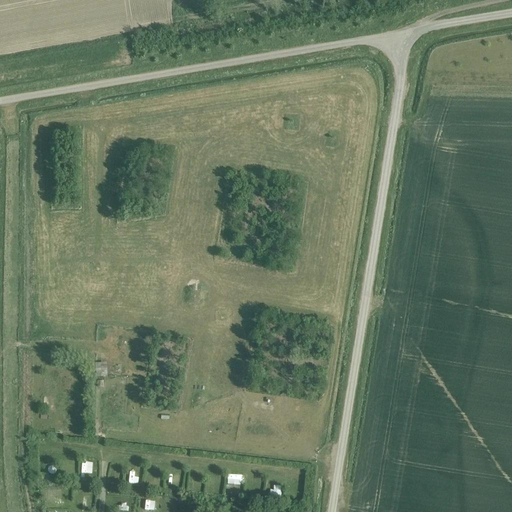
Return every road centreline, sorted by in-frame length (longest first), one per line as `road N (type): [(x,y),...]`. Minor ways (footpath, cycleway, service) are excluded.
road 1 (unclassified): [(330,511),(402,34)]
road 2 (unclassified): [(0,100),(402,34)]
